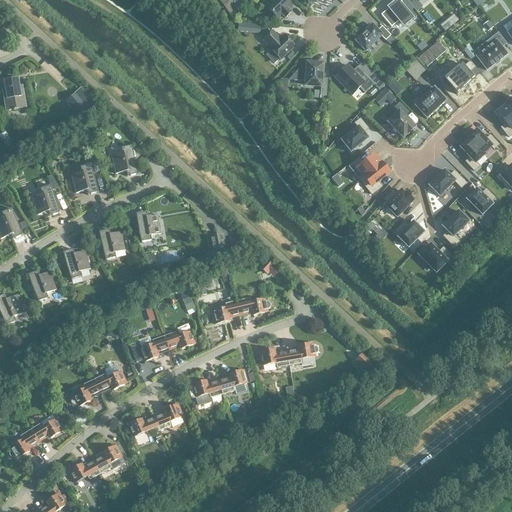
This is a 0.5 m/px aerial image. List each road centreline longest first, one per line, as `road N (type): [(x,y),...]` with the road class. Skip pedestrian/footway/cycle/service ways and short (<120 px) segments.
road 1 (residential): [(5,511),(45,467),(187,367),(315,312)]
road 2 (secondary): [(356,511),(511,385)]
road 3 (residential): [(0,272),(166,174)]
road 4 (residential): [(405,168),(511,72)]
